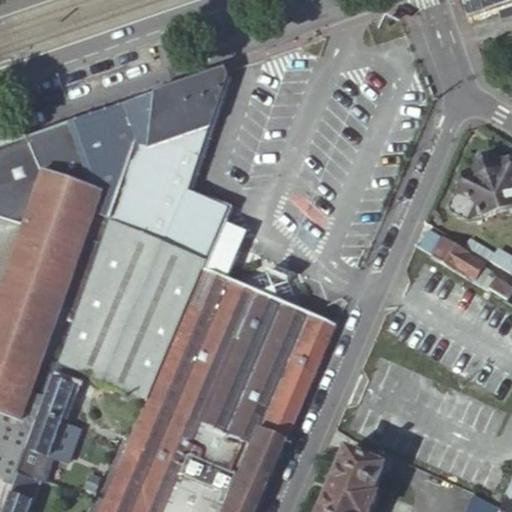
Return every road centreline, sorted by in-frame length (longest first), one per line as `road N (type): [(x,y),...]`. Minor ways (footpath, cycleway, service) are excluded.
road 1 (unclassified): [(279,511),(462,87)]
road 2 (secondary): [(0,78),(227,0)]
road 3 (unknown): [(317,422),(429,478),(435,511)]
